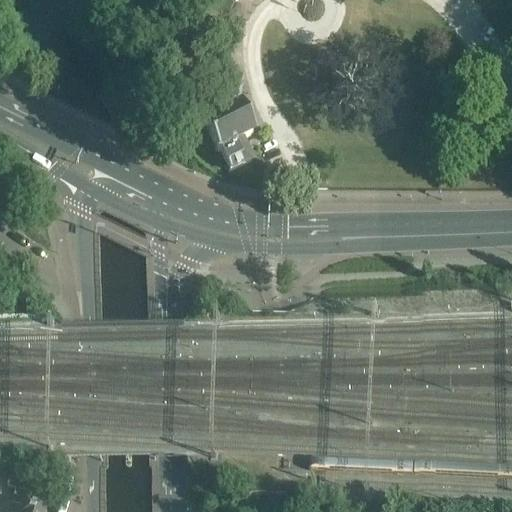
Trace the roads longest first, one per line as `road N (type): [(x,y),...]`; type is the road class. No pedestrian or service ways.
road 1 (primary): [(511,221),(273,229),(176,202)]
road 2 (primary): [(177,234),(246,249),(511,235)]
road 3 (secondary): [(170,511),(169,283),(177,234)]
road 4 (secondary): [(88,292),(92,511)]
road 5 (primary): [(104,166),(0,105)]
